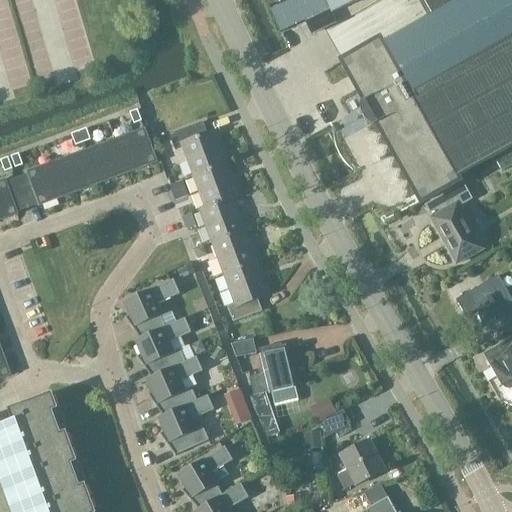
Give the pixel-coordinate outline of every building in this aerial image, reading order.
[(357,0),(326,0),(332,12),(357,0)] [(379,42),(342,63),(421,203),(459,182),(457,178),(511,147),(511,0),(422,0),(432,18),(382,46),(379,42)] [(181,149),(192,177),(226,164),(214,133),(207,135),(203,123),(169,136),(175,151),(181,149)] [(144,130),(111,142),(123,175),(156,163),(144,130)] [(90,187),(123,175),(111,142),(78,154),(90,187)] [(57,199),(90,187),(78,154),(45,167),(57,199)] [(238,198),(231,178),(226,164),(192,177),(203,208),(233,200),(238,198)] [(38,206),(57,199),(45,167),(26,174),(27,175),(12,180),(23,210),(38,205),(38,206)] [(17,212),(23,210),(12,180),(6,183),(6,181),(0,183),(0,220),(18,214),(17,212)] [(187,197),(182,181),(169,186),(174,201),(187,197)] [(459,207),(472,200),(463,184),(442,196),(449,208),(430,219),(456,265),(483,250),(459,207)] [(244,230),(233,200),(203,208),(198,210),(210,243),(244,230)] [(194,228),(189,215),(181,218),(186,231),(194,228)] [(257,265),(247,238),(244,230),(210,243),(223,278),(257,265)] [(206,255),(202,246),(193,250),(197,259),(206,255)] [(269,296),(257,265),(223,278),(233,304),(227,307),(233,322),(261,312),(257,300),(269,296)] [(193,274),(190,266),(176,271),(180,280),(193,274)] [(511,325),(511,296),(499,274),(467,293),(483,323),(503,312),(511,325)] [(137,326),(142,337),(165,327),(160,316),(163,315),(158,303),(180,294),(174,279),(124,301),(132,322),(129,324),(133,329),(134,328),(137,326)] [(185,318),(165,327),(142,337),(135,340),(144,360),(141,362),(145,368),(146,367),(145,366),(148,365),(153,376),(185,362),(180,349),(174,352),(169,342),(191,332),(185,318)] [(511,340),(483,357),(501,387),(502,386),(505,389),(509,390),(511,389),(511,340)] [(252,341),(231,345),(236,358),(256,354),(252,341)] [(280,345),(259,350),(261,356),(260,356),(263,370),(257,371),(258,376),(249,378),(253,396),(269,393),(268,393),(296,387),(287,350),(286,351),(285,347),(281,347),(280,345)] [(225,353),(217,347),(210,358),(218,363),(225,353)] [(0,379),(10,376),(0,348),(0,379)] [(196,357),(185,362),(153,376),(146,379),(155,399),(152,401),(156,406),(157,406),(156,405),(160,404),(164,415),(197,400),(191,388),(185,391),(181,381),(203,371),(196,357)] [(240,394),(236,384),(226,388),(228,395),(235,397),(240,394)] [(75,461),(71,447),(65,433),(69,432),(59,406),(56,408),(51,393),(7,409),(9,416),(0,419),(0,511),(94,511),(90,500),(85,486),(88,485),(79,459),(75,461)] [(197,400),(164,415),(158,417),(167,438),(164,440),(167,445),(168,444),(171,442),(176,453),(175,453),(174,453),(173,454),(175,456),(176,455),(209,440),(203,427),(196,430),(192,420),(214,410),(208,395),(197,400)] [(319,424),(338,413),(329,398),(310,409),(319,424)] [(324,440),(334,433),(346,426),(350,424),(342,411),(322,424),(324,440)] [(321,449),(320,432),(303,434),(304,451),(321,449)] [(346,491),(385,469),(377,454),(372,456),(364,442),(340,456),(348,470),(338,476),(346,491)] [(194,498),(200,508),(222,495),(216,485),(218,483),(212,473),(232,461),(225,447),(178,474),(189,493),(186,496),(190,501),(191,500),(191,499),(194,498)] [(240,484),(222,495),(200,508),(193,511),(228,511),(227,510),(248,498),(240,484)] [(354,497),(363,511),(395,511),(387,498),(386,498),(380,487),(354,496),(354,497)] [(363,511),(354,497),(342,504),(346,511),(363,511)]
